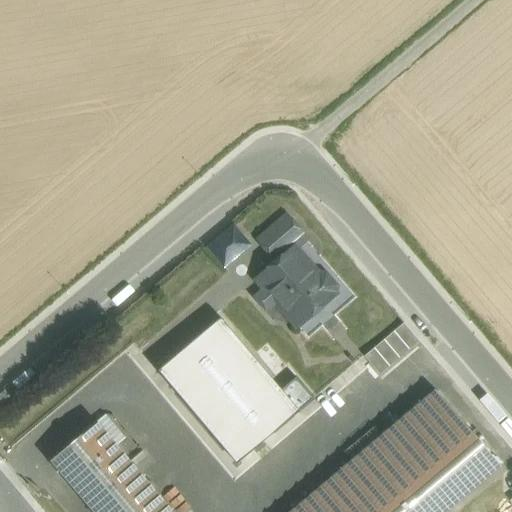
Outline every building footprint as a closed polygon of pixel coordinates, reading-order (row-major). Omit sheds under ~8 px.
[(286,216),(258,240),(276,262),(293,247),(295,248),(306,239),(286,216)] [(222,267),(248,242),(228,220),(201,245),(222,267)] [(316,274),(312,278),(305,270),(309,266),(295,248),(293,247),(276,262),(277,262),(256,279),(265,289),(254,298),(265,311),(276,302),(297,327),(334,295),(335,287),(324,274),(316,274)] [(220,319),(157,372),(236,464),(313,399),(295,378),(281,390),(220,319)] [(400,321),(361,354),(378,374),(417,341),(400,321)] [(435,390),(290,511),(171,511),(96,422),(50,461),(92,511),(445,511),(500,466),(435,390)]
